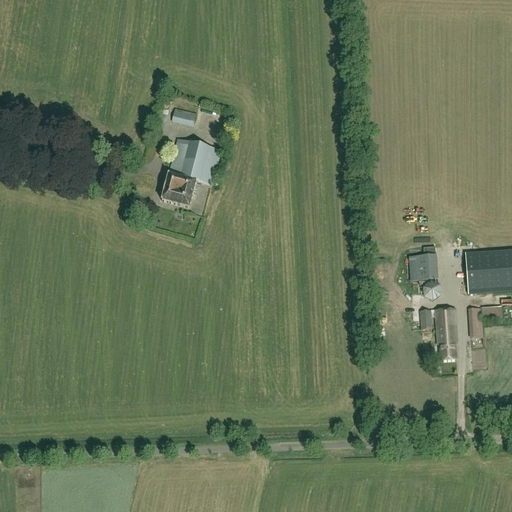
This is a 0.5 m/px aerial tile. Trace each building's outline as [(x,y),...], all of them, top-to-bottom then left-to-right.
[(159,109),(153,130),(149,144),(160,147),(170,112),(159,109)] [(195,115),(176,111),(172,124),(194,129),(198,116),(195,115)] [(212,189),(221,152),(178,142),(162,203),(190,210),(196,185),(212,189)] [(511,252),(465,256),(468,296),(511,293),(511,252)] [(410,284),(438,282),(436,257),(409,259),(410,284)] [(479,317),(497,316),(497,307),(478,308),(479,317)] [(479,309),(467,309),(468,340),(480,340),(479,309)] [(436,313),(431,313),(420,314),(422,332),(433,331),(432,319),(436,319),(438,347),(440,347),(441,363),(457,362),(456,346),(458,346),(455,311),(436,313)]
